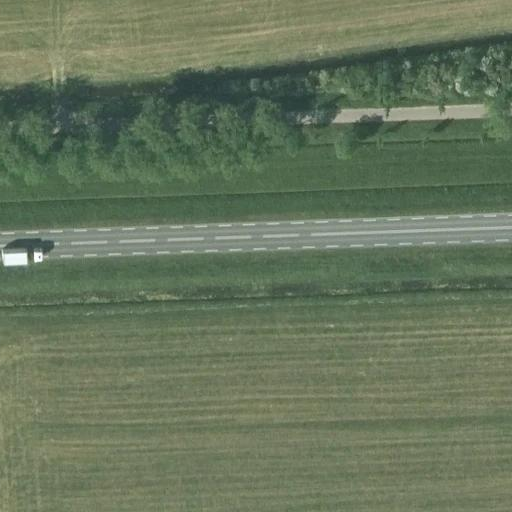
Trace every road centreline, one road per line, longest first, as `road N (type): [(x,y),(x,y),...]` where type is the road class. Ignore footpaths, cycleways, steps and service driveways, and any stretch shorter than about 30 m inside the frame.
road 1 (primary): [(0,245),(511,227)]
road 2 (unclassified): [(0,127),(511,109)]
